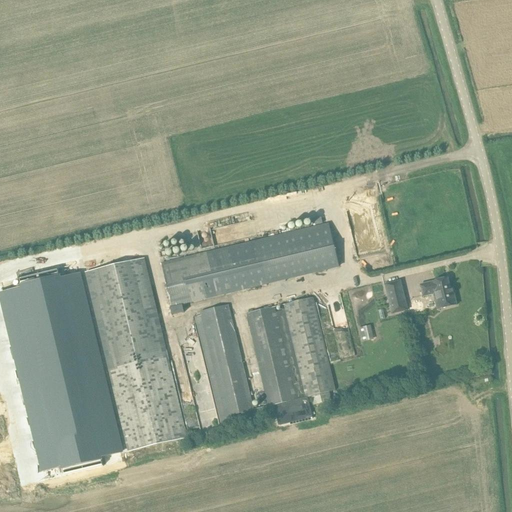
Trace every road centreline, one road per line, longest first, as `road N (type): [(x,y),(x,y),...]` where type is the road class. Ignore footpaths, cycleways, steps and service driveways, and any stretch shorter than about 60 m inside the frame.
road 1 (unknown): [(102,237),(478,147)]
road 2 (unclassified): [(511,364),(492,206),(436,0)]
